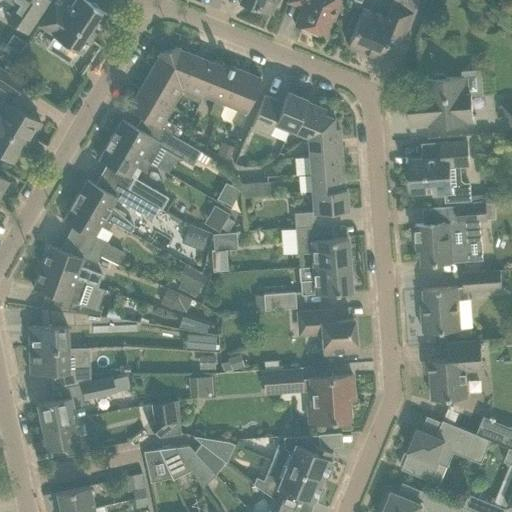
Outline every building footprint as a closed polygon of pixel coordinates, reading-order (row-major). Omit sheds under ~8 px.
[(48,0),(16,0),(18,1),(5,20),(26,34),(48,0)] [(52,33),(51,34),(79,53),(106,14),(85,0),(74,0),(67,11),(54,2),(39,25),(52,33)] [(237,0),(237,1),(269,13),(274,0),(237,0)] [(294,23),(323,35),(329,18),(333,20),(340,0),(287,0),(287,1),(300,7),(294,23)] [(352,0),(351,6),(358,8),(360,0),(352,0)] [(415,0),(392,0),(391,4),(412,12),(416,0),(415,0)] [(347,45),(378,57),(388,34),(401,39),(412,12),(391,4),(383,23),(360,13),(354,26),(347,45)] [(11,34),(5,44),(18,53),(24,42),(11,34)] [(157,53),(158,55),(178,94),(194,55),(178,48),(177,46),(157,53)] [(158,55),(139,87),(171,106),(178,94),(158,55)] [(214,63),(213,62),(194,55),(178,94),(198,102),(202,94),(214,63)] [(214,59),(213,62),(214,63),(202,94),(214,99),(209,113),(218,117),(224,103),(238,69),(214,59)] [(0,87),(13,97),(22,83),(0,68),(0,87)] [(260,77),(238,69),(224,103),(237,108),(231,122),(241,126),(252,96),(260,77)] [(428,124),(428,126),(433,126),(466,124),(466,121),(473,121),(471,93),(464,94),(463,76),(445,77),(445,74),(432,75),(433,78),(425,79),(427,103),(407,105),(408,125),(428,124)] [(127,108),(162,129),(172,134),(177,126),(164,118),(171,106),(139,87),(127,108)] [(274,123),(293,130),(305,100),(306,101),(306,99),(286,91),(282,102),(264,94),(251,126),(269,134),(274,123)] [(0,153),(12,161),(29,133),(33,136),(40,123),(2,100),(0,103),(0,153)] [(293,130),(306,136),(332,117),(323,113),(325,108),(306,101),(305,100),(293,130)] [(511,103),(502,104),(504,132),(511,131),(511,103)] [(306,136),(307,150),(340,148),(338,127),(333,127),(332,117),(306,136)] [(111,134),(108,138),(150,162),(167,172),(173,160),(177,159),(191,166),(199,152),(170,136),(172,134),(162,129),(156,139),(138,129),(121,118),(111,135),(111,134)] [(150,162),(108,138),(106,142),(107,142),(97,159),(115,169),(127,176),(133,166),(143,172),(150,162)] [(409,159),(412,193),(432,191),(432,195),(444,194),(444,202),(471,200),(470,185),(444,187),(443,174),(450,174),(449,166),(468,164),(467,140),(440,142),(441,156),(409,159)] [(307,150),(309,170),(341,168),(340,148),(307,150)] [(309,170),(310,191),(343,188),(341,168),(309,170)] [(126,189),(158,207),(160,209),(167,197),(133,177),(126,189)] [(76,195),(73,199),(113,222),(112,222),(130,232),(133,226),(123,216),(125,213),(111,205),(116,196),(86,179),(76,195)] [(216,197),(229,204),(238,188),(225,181),(216,197)] [(238,184),(239,196),(273,194),(272,181),(238,184)] [(293,212),(294,227),(323,225),(322,211),(346,209),(345,188),(343,188),(310,191),(312,210),(293,212)] [(158,207),(126,189),(119,200),(150,219),(158,207)] [(113,222),(73,199),(71,202),(72,203),(62,219),(80,229),(92,237),(99,225),(108,230),(112,222),(113,222)] [(485,203),(456,205),(457,221),(465,221),(486,219),(485,203)] [(494,203),(485,203),(486,219),(495,218),(494,203)] [(227,216),(221,226),(227,230),(233,220),(227,216)] [(434,223),(414,224),(415,240),(419,239),(421,264),(441,262),(452,261),(483,259),(481,233),(466,234),(465,221),(457,221),(449,222),(434,223)] [(187,223),(183,241),(204,246),(209,228),(187,223)] [(311,252),(312,265),(349,263),(347,237),(324,238),(323,225),(294,227),(296,253),(311,252)] [(235,248),(234,233),(213,235),(214,249),(235,248)] [(99,254),(99,255),(118,264),(123,253),(98,238),(92,250),(99,254)] [(48,244),(40,266),(97,286),(101,273),(79,265),(82,257),(48,244)] [(97,262),(99,255),(99,254),(92,250),(88,259),(97,262)] [(198,296),(207,272),(184,263),(175,288),(198,296)] [(312,265),(298,268),(300,294),(351,291),(349,263),(312,265)] [(71,301),(67,311),(92,314),(94,309),(96,309),(103,289),(97,286),(40,266),(32,287),(67,300),(67,299),(71,301)] [(462,272),(463,290),(500,288),(499,269),(462,272)] [(186,312),(191,295),(166,286),(160,302),(186,312)] [(422,288),(424,312),(421,312),(422,332),(460,329),(457,286),(422,288)] [(262,293),(263,309),(295,307),(294,291),(262,293)] [(27,325),(28,350),(68,348),(67,325),(106,323),(106,316),(92,314),(67,311),(48,308),(48,325),(27,325)] [(317,338),(321,337),(322,353),(355,351),(353,319),(334,320),(333,309),(296,311),(297,329),(316,328),(317,338)] [(183,315),(179,328),(205,332),(208,323),(183,315)] [(465,369),(482,368),(480,340),(445,342),(446,359),(428,360),(431,399),(451,397),(467,396),(465,369)] [(50,372),(51,389),(76,383),(76,370),(69,371),(68,348),(28,350),(29,373),(50,372)] [(299,367),(262,369),(264,392),(278,392),(277,380),(300,379),(299,367)] [(212,375),(189,375),(189,394),(212,394),(212,375)] [(308,378),(309,390),(311,421),(349,419),(347,393),(353,393),(352,375),(308,378)] [(35,403),(40,426),(74,418),(72,406),(84,404),(83,400),(114,393),(111,376),(76,383),(51,389),(53,399),(35,403)] [(152,419),(147,424),(158,436),(180,433),(175,400),(150,403),(152,419)] [(74,418),(40,426),(45,449),(65,445),(67,455),(95,449),(92,436),(79,439),(74,418)] [(490,439),(442,419),(435,435),(417,428),(408,450),(406,453),(404,452),(399,463),(402,464),(400,468),(431,480),(432,478),(439,460),(447,463),(453,451),(480,462),(490,439)] [(490,439),(508,447),(511,448),(511,426),(509,425),(501,443),(490,438),(490,439)] [(278,443),(271,460),(322,480),(324,475),(327,477),(332,465),(329,464),(331,459),(329,458),(331,452),(318,446),(317,433),(282,437),(283,446),(278,443)] [(192,436),(200,443),(201,444),(224,462),(233,443),(227,441),(192,435),(192,436)] [(201,444),(194,452),(215,475),(224,462),(201,444)] [(188,445),(174,447),(190,470),(201,487),(215,475),(194,452),(188,445)] [(171,479),(190,470),(174,447),(157,449),(171,479)] [(511,448),(508,447),(503,460),(511,464),(511,492),(507,504),(511,506),(511,448)] [(252,484),(273,499),(274,498),(274,499),(290,505),(294,494),(313,502),(315,497),(318,498),(323,487),(320,485),(322,480),(271,460),(262,480),(255,477),(252,484)] [(460,511),(462,506),(402,481),(397,493),(391,490),(391,491),(387,489),(379,508),(383,510),(382,511),(460,511)] [(56,492),(59,511),(67,511),(93,507),(88,485),(56,492)] [(132,490),(134,499),(145,496),(144,488),(132,490)] [(468,493),(462,506),(476,511),(505,511),(507,509),(468,493)] [(145,496),(134,499),(135,507),(147,504),(145,496)] [(271,511),(287,511),(290,505),(274,499),(274,498),(273,499),(269,509),(271,511)]
